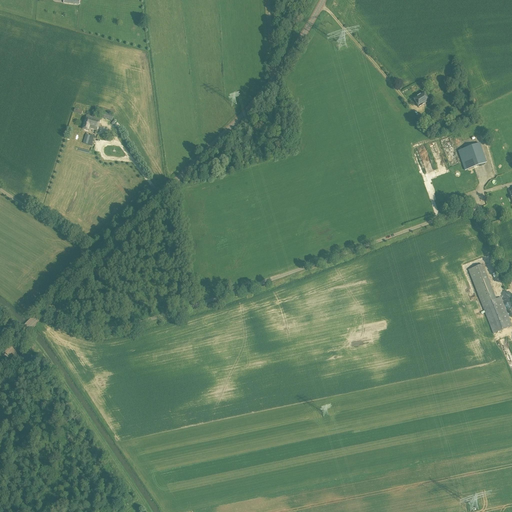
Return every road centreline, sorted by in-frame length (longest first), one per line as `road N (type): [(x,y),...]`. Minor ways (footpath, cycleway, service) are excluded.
road 1 (unclassified): [(47,307),(94,330),(121,328),(466,208),(483,214),(511,288)]
road 2 (tertiary): [(94,257),(247,107),(322,0)]
road 3 (unknown): [(319,4),(410,104)]
